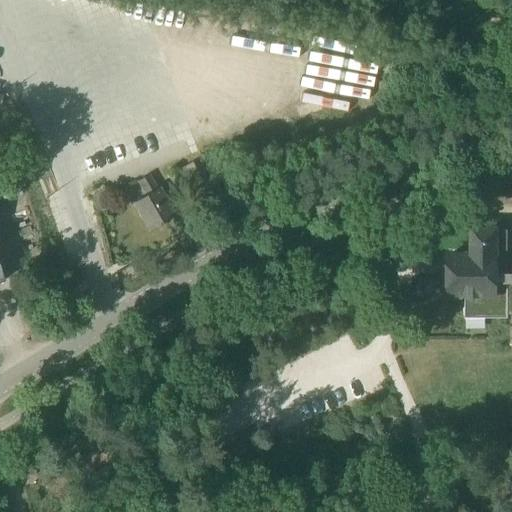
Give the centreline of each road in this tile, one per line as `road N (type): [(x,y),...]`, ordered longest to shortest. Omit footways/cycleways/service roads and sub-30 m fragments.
road 1 (tertiary): [(0,387),(152,294),(511,119)]
road 2 (unknown): [(107,319),(37,89),(0,62)]
